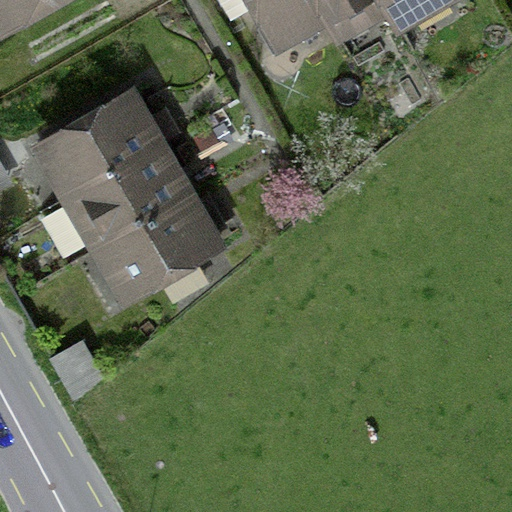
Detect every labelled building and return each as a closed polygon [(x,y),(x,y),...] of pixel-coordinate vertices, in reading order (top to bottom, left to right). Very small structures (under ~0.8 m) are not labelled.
[(0,0),(0,16),(29,0),(0,0)] [(225,0),(247,45),(310,15),(302,0),(225,0)] [(316,31),(372,4),(370,0),(302,0),(310,15),(316,31)] [(384,28),(442,0),(370,0),(372,4),(384,28)] [(44,200),(155,142),(120,77),(9,135),(44,200)] [(72,252),(182,194),(155,142),(44,200),(72,252)] [(206,239),(182,194),(72,252),(96,297),(206,239)]
